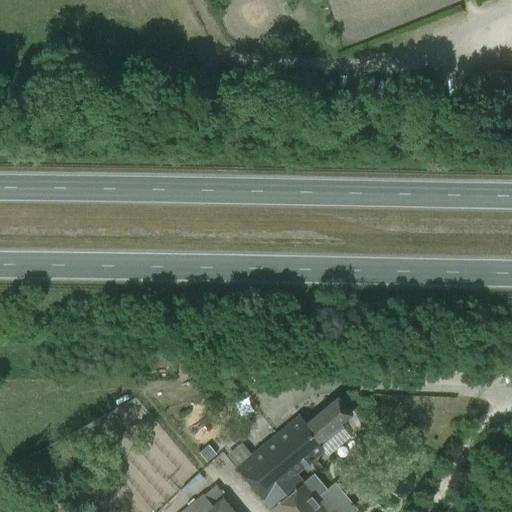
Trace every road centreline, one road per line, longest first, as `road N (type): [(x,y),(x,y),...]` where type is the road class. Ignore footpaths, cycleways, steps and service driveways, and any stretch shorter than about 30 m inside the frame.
road 1 (primary): [(511,197),(0,188)]
road 2 (primary): [(0,265),(511,274)]
road 3 (unclassified): [(511,411),(470,441),(426,511)]
